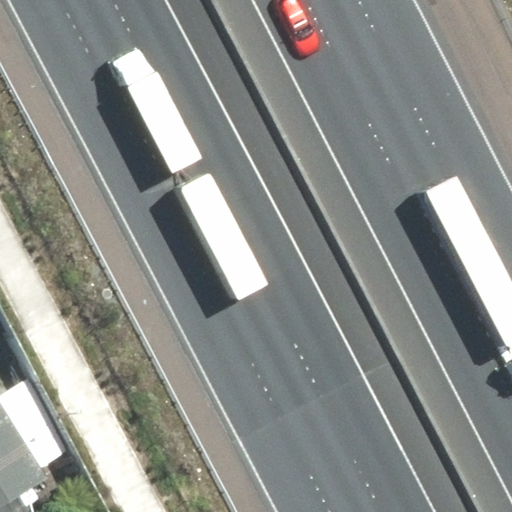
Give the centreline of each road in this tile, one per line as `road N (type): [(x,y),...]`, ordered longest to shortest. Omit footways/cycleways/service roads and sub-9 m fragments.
road 1 (motorway): [(377,511),(122,0)]
road 2 (motorway): [(313,0),(511,361)]
